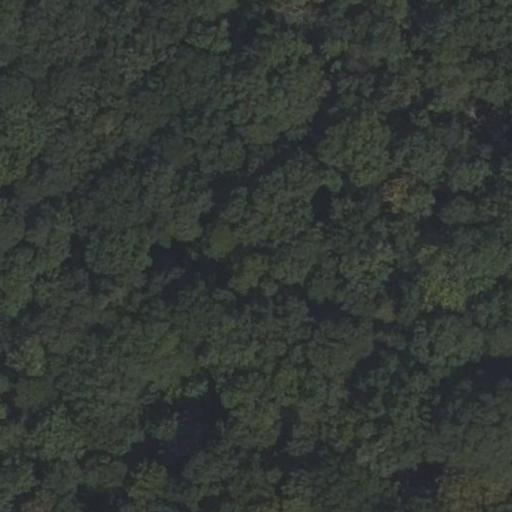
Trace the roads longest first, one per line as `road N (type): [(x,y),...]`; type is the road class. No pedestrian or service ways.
road 1 (track): [(234,287),(367,398),(511,490)]
road 2 (track): [(116,189),(234,287)]
road 3 (track): [(0,91),(116,189)]
